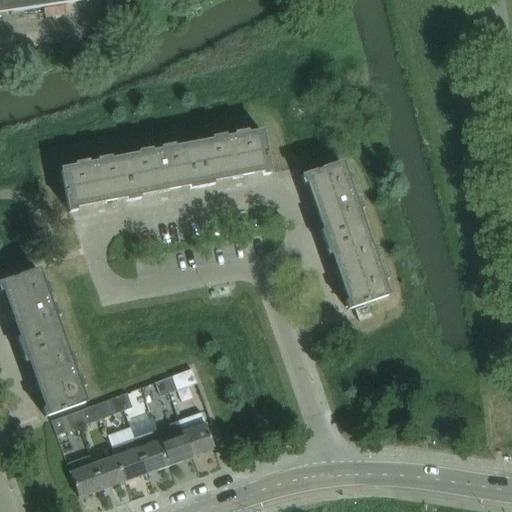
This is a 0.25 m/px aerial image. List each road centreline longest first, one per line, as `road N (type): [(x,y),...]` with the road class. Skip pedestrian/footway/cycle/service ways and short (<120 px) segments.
road 1 (residential): [(300,261),(281,196),(85,230),(108,292),(261,269)]
road 2 (residential): [(330,476),(261,269)]
road 3 (tertiary): [(330,476),(390,474),(511,491)]
road 4 (unclassified): [(511,148),(487,0)]
road 5 (tertiary): [(207,511),(330,476)]
